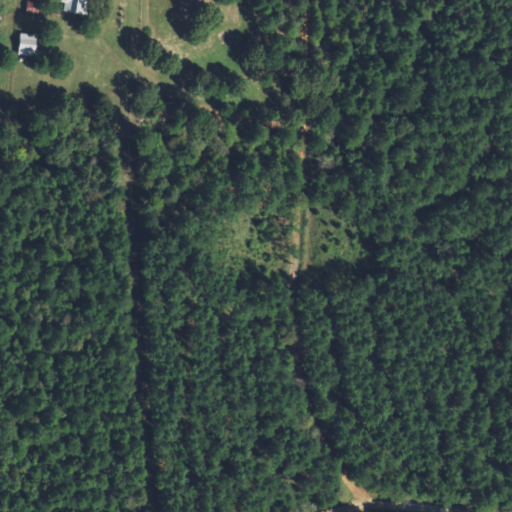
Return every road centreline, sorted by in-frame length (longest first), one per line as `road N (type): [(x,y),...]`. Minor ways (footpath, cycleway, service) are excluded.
road 1 (residential): [(342,488),(312,422),(307,0)]
road 2 (residential): [(309,119),(136,111),(103,87),(92,36),(98,0)]
road 3 (residential): [(511,503),(482,488),(342,488)]
